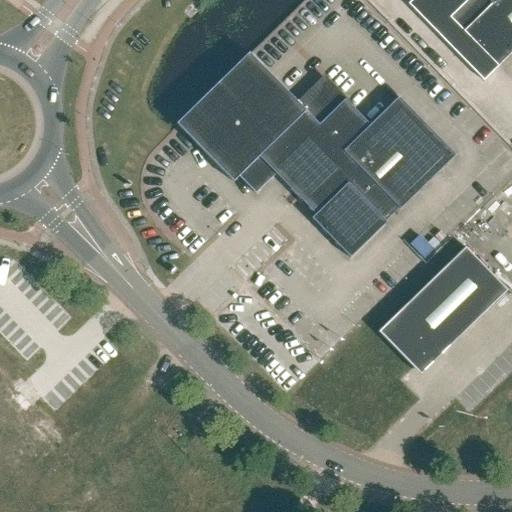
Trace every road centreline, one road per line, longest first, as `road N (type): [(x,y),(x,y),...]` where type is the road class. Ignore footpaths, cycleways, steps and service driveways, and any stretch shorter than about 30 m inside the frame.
road 1 (unclassified): [(511,495),(385,481),(285,436),(93,244)]
road 2 (unknown): [(158,317),(180,263),(210,231),(243,224),(290,238),(312,256),(364,259),(461,162)]
